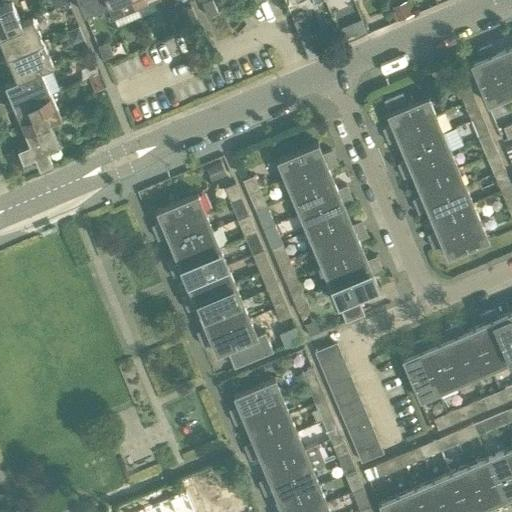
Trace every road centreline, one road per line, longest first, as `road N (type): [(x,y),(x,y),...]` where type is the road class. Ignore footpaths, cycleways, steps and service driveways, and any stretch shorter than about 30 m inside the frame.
road 1 (residential): [(511,270),(437,302),(423,298),(326,72)]
road 2 (residential): [(14,206),(326,72)]
road 3 (residential): [(326,72),(497,0)]
